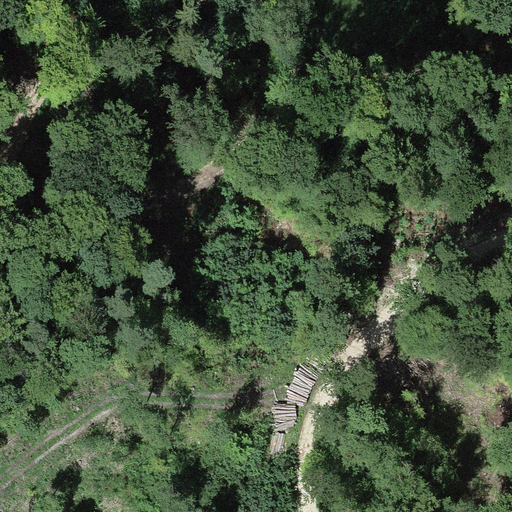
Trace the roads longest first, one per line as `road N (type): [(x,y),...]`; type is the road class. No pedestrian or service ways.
road 1 (track): [(303,511),(305,442),(348,361),(445,274),(511,241)]
road 2 (track): [(299,88),(244,151),(151,205),(84,212),(3,177)]
road 3 (track): [(208,0),(175,21),(108,38),(63,61),(18,124),(0,180)]
